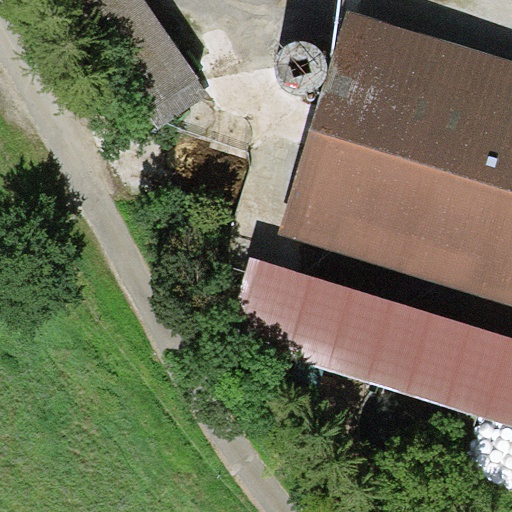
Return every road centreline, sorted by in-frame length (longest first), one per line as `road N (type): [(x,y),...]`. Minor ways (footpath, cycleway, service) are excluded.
road 1 (track): [(274,511),(172,352),(0,39)]
road 2 (track): [(511,51),(343,0)]
